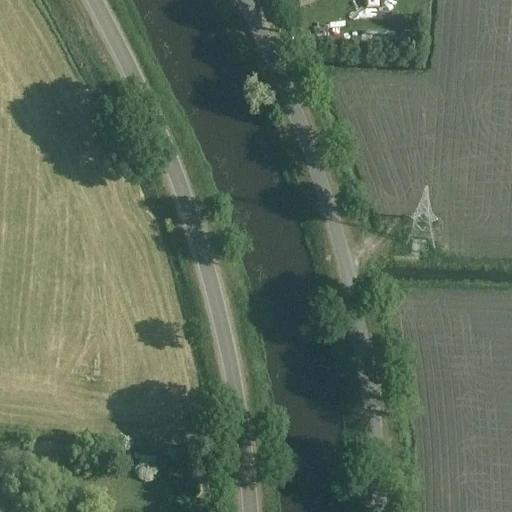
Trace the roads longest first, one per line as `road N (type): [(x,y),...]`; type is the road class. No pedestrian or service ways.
road 1 (unclassified): [(249,511),(233,385),(192,220),(91,0)]
road 2 (unclassified): [(379,511),(362,361),(336,243),(299,128),(243,0)]
